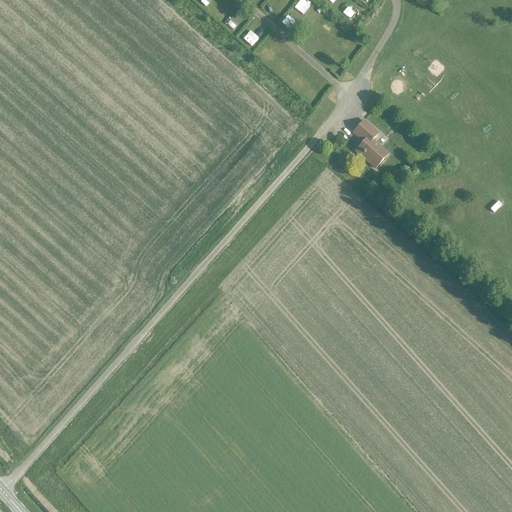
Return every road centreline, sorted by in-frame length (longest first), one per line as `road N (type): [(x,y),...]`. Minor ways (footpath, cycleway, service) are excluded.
road 1 (unclassified): [(1,491),(350,98)]
road 2 (unknown): [(357,82),(511,191)]
